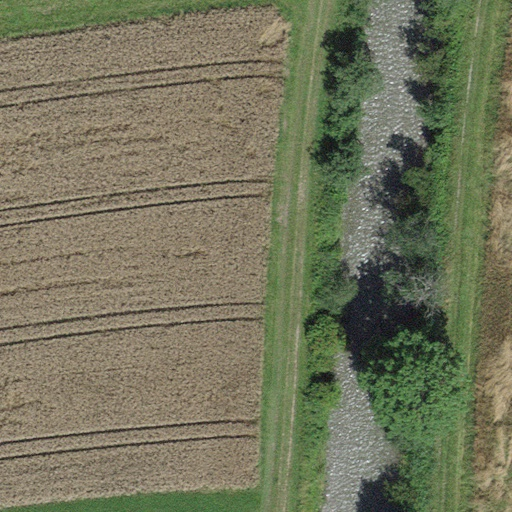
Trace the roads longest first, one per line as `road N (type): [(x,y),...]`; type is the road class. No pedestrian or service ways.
road 1 (track): [(319,0),(292,217),(270,511)]
road 2 (track): [(511,54),(458,375),(452,511)]
